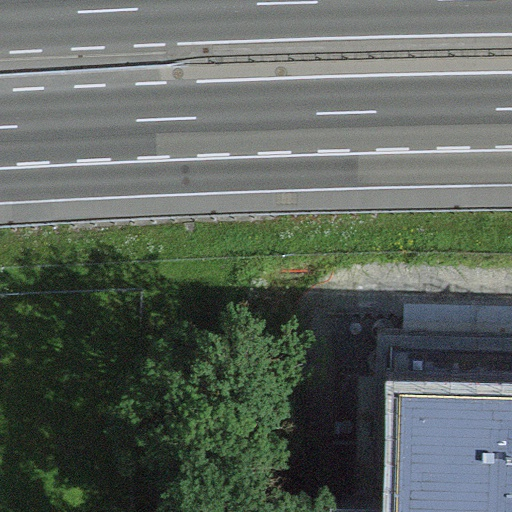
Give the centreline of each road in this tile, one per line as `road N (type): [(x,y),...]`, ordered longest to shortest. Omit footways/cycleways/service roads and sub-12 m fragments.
road 1 (motorway): [(511,2),(0,22)]
road 2 (motorway): [(0,139),(349,125)]
road 3 (motorway): [(349,125),(511,174)]
road 4 (motorway): [(349,125),(511,122)]
